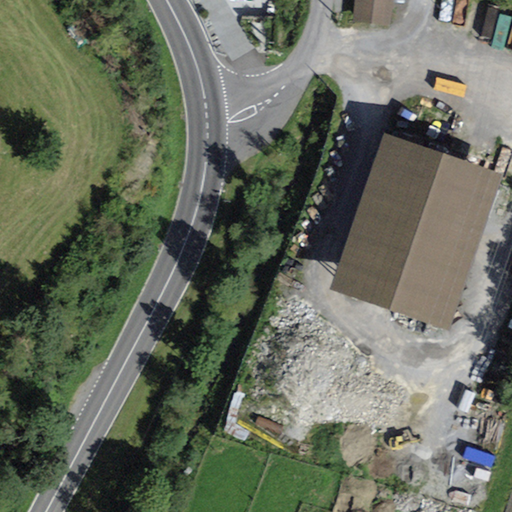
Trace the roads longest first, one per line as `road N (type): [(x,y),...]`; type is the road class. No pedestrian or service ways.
road 1 (primary): [(207,126),(189,232),(45,511)]
road 2 (residential): [(207,126),(255,109),(300,69),(323,0)]
road 3 (primary): [(166,0),(189,45),(207,126)]
